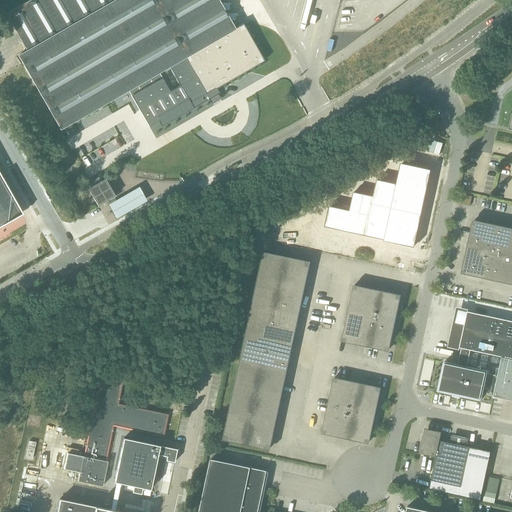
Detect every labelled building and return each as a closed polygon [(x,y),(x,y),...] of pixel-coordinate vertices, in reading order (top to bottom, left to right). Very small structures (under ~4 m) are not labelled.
[(32,0),(7,15),(23,43),(28,51),(23,54),(19,56),(24,65),(61,129),(71,124),(169,67),(190,104),(206,95),(206,93),(214,88),(214,90),(220,86),(263,62),(242,25),(234,30),(216,0),(32,0)] [(329,207),(325,227),(384,240),(414,246),(430,171),(401,165),(396,185),(377,180),(373,197),(354,193),(350,211),(329,207)] [(0,225),(2,224),(20,214),(0,178),(0,225)] [(105,179),(88,189),(98,206),(115,196),(105,179)] [(138,188),(107,205),(109,208),(115,219),(146,202),(143,196),(138,188)] [(506,256),(511,230),(511,229),(473,220),(467,247),(487,251),(506,256)] [(481,278),(482,277),(487,251),(467,247),(461,274),(481,278)] [(506,256),(487,251),(482,277),(481,278),(500,282),(506,256)] [(263,252),(257,280),(304,290),(310,262),(263,252)] [(511,256),(506,256),(500,282),(511,284),(511,256)] [(257,280),(251,307),(299,317),(304,290),(257,280)] [(353,285),(347,314),(395,324),(401,295),(353,285)] [(251,307),(245,333),(293,343),(299,317),(251,307)] [(456,307),(447,348),(459,350),(459,348),(463,349),(459,365),(444,362),(438,391),(481,401),(482,394),(493,396),(493,397),(511,401),(511,321),(467,312),(468,310),(456,307)] [(395,324),(347,314),(341,342),(389,352),(395,324)] [(245,333),(240,359),(287,370),(293,343),(245,333)] [(240,359),(234,386),(282,396),(287,370),(240,359)] [(67,454),(64,469),(79,473),(78,482),(102,487),(104,478),(106,470),(107,462),(105,462),(112,429),(112,425),(124,428),(163,436),(167,415),(117,405),(121,382),(101,378),(96,401),(96,402),(83,399),(80,411),(93,414),(92,420),(89,434),(84,457),(83,457),(67,454)] [(333,378),(327,406),(375,416),(381,388),(333,378)] [(234,386),(228,412),(276,422),(282,396),(234,386)] [(375,416),(327,406),(321,434),(369,444),(375,416)] [(276,422),(228,412),(222,440),(270,451),(276,422)] [(421,445),(419,454),(436,457),(431,481),(429,489),(480,500),(490,452),(469,447),(439,441),(441,433),(436,432),(424,429),(421,445)] [(114,483),(133,487),(143,489),(150,490),(157,455),(166,457),(165,461),(174,463),(177,450),(123,439),(114,483)] [(29,442),(25,458),(32,459),(35,443),(29,442)] [(210,460),(199,511),(240,511),(241,510),(248,511),(258,511),(267,471),(210,460)] [(118,511),(59,500),(56,511),(118,511)]
